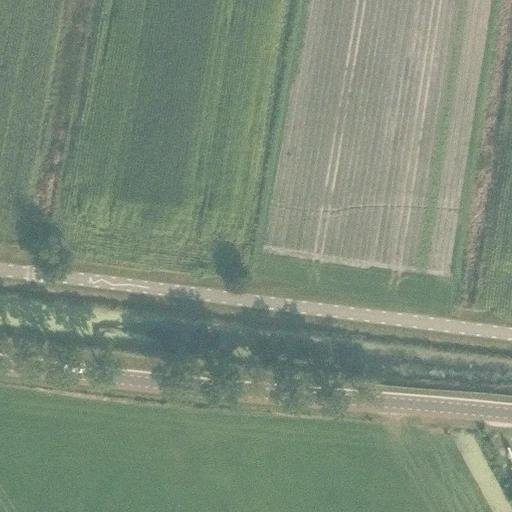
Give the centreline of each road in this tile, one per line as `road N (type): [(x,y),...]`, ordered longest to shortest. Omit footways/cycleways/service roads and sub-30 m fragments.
road 1 (unclassified): [(511,335),(0,270)]
road 2 (tertiary): [(511,414),(0,365)]
